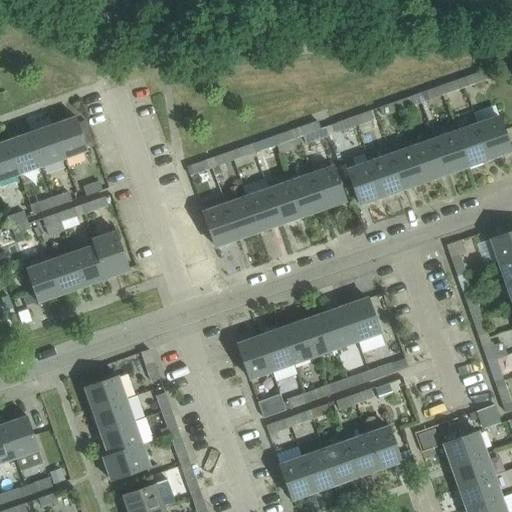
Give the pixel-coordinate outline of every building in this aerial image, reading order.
[(478,90),(476,83),(486,79),(483,71),(465,77),(468,85),(470,85),(472,92),(478,90)] [(439,86),(442,95),(459,89),(456,80),(439,86)] [(425,101),(442,95),(439,86),(422,92),(425,101)] [(396,101),(399,110),(416,104),(413,96),(396,101)] [(382,116),(399,110),(396,101),(379,107),(382,116)] [(353,117),(356,125),(373,119),(370,111),(353,117)] [(65,158),(88,150),(76,117),(53,125),(65,158)] [(339,131),(356,125),(353,117),(336,123),(339,131)] [(477,125),(488,158),(511,150),(499,117),(477,125)] [(320,129),(319,128),(317,121),(295,129),(298,137),(303,135),(305,143),(328,135),(326,127),(320,129)] [(42,166),(65,158),(53,125),(30,133),(42,166)] [(467,166),(488,158),(477,125),(455,132),(467,166)] [(301,147),(298,137),(295,129),(273,136),(280,154),(301,147)] [(446,173),(467,166),(455,132),(434,140),(446,173)] [(19,174),(42,166),(30,133),(7,141),(19,174)] [(264,159),(280,154),(273,136),(256,142),(259,151),(261,150),(264,159)] [(424,181),(446,173),(434,140),(413,147),(424,181)] [(0,180),(19,174),(7,141),(0,143),(0,180)] [(233,160),(250,154),(247,145),(230,151),(233,160)] [(403,188),(424,181),(413,147),(391,155),(403,188)] [(236,168),(233,160),(230,151),(213,157),(216,166),(218,165),(221,173),(236,168)] [(382,196),(403,188),(391,155),(370,163),(382,196)] [(187,167),(190,175),(207,169),(204,161),(187,167)] [(359,204),(382,196),(370,163),(347,170),(359,204)] [(345,200),(339,181),(333,166),(311,174),(323,208),(345,200)] [(290,181),(289,181),(286,170),(265,178),(281,223),(302,216),(290,181)] [(302,216),(323,208),(311,174),(290,181),(302,216)] [(258,231),(281,223),(265,178),(264,178),(268,189),(246,197),(258,231)] [(86,196),(102,190),(99,182),(83,187),(86,196)] [(53,198),(56,206),(71,201),(68,192),(53,198)] [(107,205),(104,197),(81,205),(84,213),(107,205)] [(237,239),(258,231),(246,197),(225,205),(237,239)] [(40,212),(56,206),(53,198),(37,203),(40,212)] [(215,246),(237,239),(225,205),(203,212),(215,246)] [(80,224),(77,216),(74,208),(58,213),(64,230),(80,224)] [(24,211),(8,217),(14,234),(30,228),(24,211)] [(48,235),(64,230),(58,213),(42,219),(48,235)] [(95,245),(106,278),(130,270),(116,231),(93,239),(95,245)] [(498,261),(511,256),(511,231),(490,239),(498,261)] [(84,286),(106,278),(95,245),(72,253),(84,286)] [(61,294),(84,286),(72,253),(49,261),(61,294)] [(457,276),(465,273),(459,255),(451,259),(457,276)] [(506,283),(511,280),(511,256),(498,261),(506,283)] [(38,302),(61,294),(49,261),(26,269),(38,302)] [(457,276),(463,293),(471,290),(465,273),(457,276)] [(358,340),(361,339),(379,332),(368,298),(346,306),(358,340)] [(472,319),(481,316),(475,299),(466,302),(472,319)] [(336,347),(358,340),(346,306),(324,314),(336,347)] [(27,309),(17,312),(22,324),(31,321),(27,309)] [(314,355),(336,347),(324,314),(302,322),(314,355)] [(472,319),(478,336),(486,333),(481,316),(472,319)] [(293,363),(314,355),(302,322),(281,329),(293,363)] [(271,371),(293,363),(281,329),(259,337),(271,371)] [(249,378),(271,371),(259,337),(237,344),(249,378)] [(487,362),(496,359),(490,342),(481,345),(487,362)] [(160,378),(154,362),(149,349),(141,352),(151,381),(160,378)] [(394,372),(391,363),(388,355),(365,363),(368,371),(371,380),(394,372)] [(487,362),(493,379),(501,376),(496,359),(487,362)] [(350,387),(366,382),(363,373),(347,379),(350,387)] [(126,399),(124,394),(118,375),(84,387),(93,411),(126,399)] [(328,395),(350,387),(347,379),(325,387),(328,395)] [(389,383),(375,388),(380,402),(394,397),(389,383)] [(496,388),(501,402),(505,412),(511,409),(511,405),(505,385),(496,388)] [(307,402),(328,395),(325,387),(304,394),(307,402)] [(372,398),(369,390),(369,389),(352,395),(355,404),(372,398)] [(162,412),(170,409),(165,393),(156,396),(162,412)] [(291,408),(307,402),(304,394),(288,400),(291,408)] [(340,409),(355,404),(352,395),(337,400),(340,409)] [(263,418),(280,412),(275,396),(258,402),(263,418)] [(101,433),(134,421),(126,399),(93,411),(101,433)] [(309,410),(312,419),(329,413),(326,404),(309,410)] [(167,427),(176,424),(170,409),(162,412),(167,427)] [(291,426),(312,419),(309,410),(288,418),(291,426)] [(14,458),(20,456),(39,449),(27,416),(5,424),(3,418),(0,419),(14,458)] [(294,436),(291,426),(288,418),(266,425),(269,434),(282,429),(285,440),(294,436)] [(0,462),(14,458),(0,419),(0,462)] [(108,454),(142,443),(134,421),(101,433),(108,454)] [(366,435),(378,468),(401,460),(389,427),(366,435)] [(435,430),(417,436),(423,451),(440,445),(435,430)] [(178,457),(186,454),(178,431),(170,434),(178,457)] [(485,454),(484,450),(478,432),(444,444),(452,466),(485,454)] [(356,476),(378,468),(366,435),(344,442),(356,476)] [(335,484),(323,450),(320,441),(299,449),(302,457),(301,458),(313,491),(335,484)] [(335,484),(356,476),(344,442),(323,450),(335,484)] [(111,481),(130,474),(150,467),(142,443),(108,454),(103,456),(111,481)] [(459,487),(493,475),(485,454),(452,466),(459,487)] [(292,499),(313,491),(301,458),(280,465),(292,499)] [(6,482),(16,479),(13,469),(3,472),(6,482)] [(189,489),(198,486),(192,470),(184,473),(189,489)] [(467,509),(501,497),(493,475),(459,487),(467,509)] [(36,494),(51,488),(49,480),(33,485),(36,494)] [(128,511),(147,511),(164,506),(155,483),(122,495),(128,511)] [(3,496),(6,504),(22,498),(19,490),(3,496)] [(57,504),(54,495),(38,501),(41,509),(57,504)] [(467,511),(506,511),(501,497),(467,509),(467,511)] [(197,511),(206,511),(203,501),(194,504),(197,511)]
